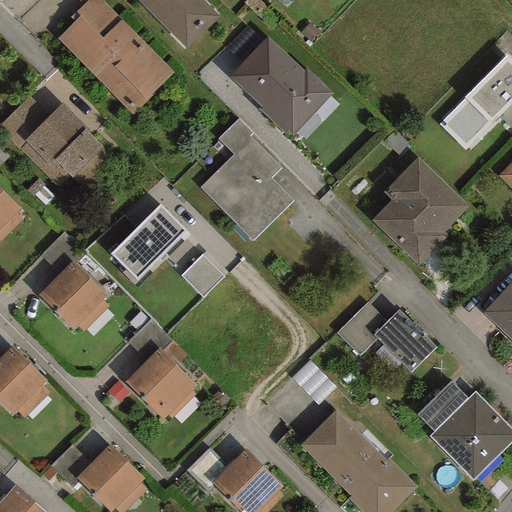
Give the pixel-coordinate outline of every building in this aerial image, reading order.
[(151,95),(173,72),(101,0),(85,0),(68,18),(71,22),(54,39),(132,116),(152,96),(151,95)] [(136,0),(185,49),(218,17),(201,0),(136,0)] [(287,132),(292,137),(332,94),(306,69),(304,72),(266,37),(227,78),(259,108),(257,110),(284,135),(287,132)] [(511,60),(506,55),(464,98),(465,99),(439,124),(465,150),(498,117),(511,102),(511,60)] [(24,140),(48,116),(29,96),(0,123),(0,128),(19,151),(20,149),(27,143),(24,140)] [(511,102),(498,117),(511,130),(511,102)] [(69,177),(86,194),(117,164),(83,130),(85,128),(62,103),(48,116),(24,140),(27,143),(20,149),(58,188),(69,177)] [(251,240),(292,201),(270,178),(280,169),(248,136),(250,134),(237,121),(218,139),(234,155),(200,187),(251,240)] [(443,232),(468,206),(417,157),(382,192),(391,200),(371,221),(418,266),(447,236),(443,232)] [(511,162),(498,176),(511,189),(511,162)] [(0,228),(15,214),(0,198),(0,228)] [(159,205),(110,254),(137,281),(186,232),(159,205)] [(223,276),(202,255),(181,276),(202,297),(223,276)] [(101,301),(66,268),(35,301),(70,334),(101,301)] [(511,281),(482,313),(511,341),(511,281)] [(373,335),(386,322),(367,303),(336,333),(359,356),(376,339),(373,335)] [(410,372),(435,347),(424,336),(426,334),(413,321),(411,323),(398,310),(386,322),(373,335),(376,339),(410,372)] [(41,386),(7,353),(0,359),(0,409),(9,419),(41,386)] [(192,391),(154,355),(122,388),(159,425),(192,391)] [(291,378),(317,405),(334,388),(308,361),(291,378)] [(433,432),(467,399),(451,382),(416,414),(433,432)] [(473,480),(511,442),(511,429),(474,392),(467,399),(433,432),(429,437),(473,480)] [(360,511),(391,511),(417,487),(387,458),(385,460),(335,410),(299,445),(349,496),(347,498),(360,511)] [(211,484),(227,468),(209,449),(187,471),(208,492),(213,486),(211,484)] [(213,486),(240,511),(266,511),(283,496),(278,491),(282,486),(245,449),(227,468),(211,484),(213,486)] [(110,511),(140,483),(106,450),(73,482),(101,511),(110,511)] [(28,511),(27,511),(9,495),(0,504),(0,511),(36,511),(32,508),(28,511)]
